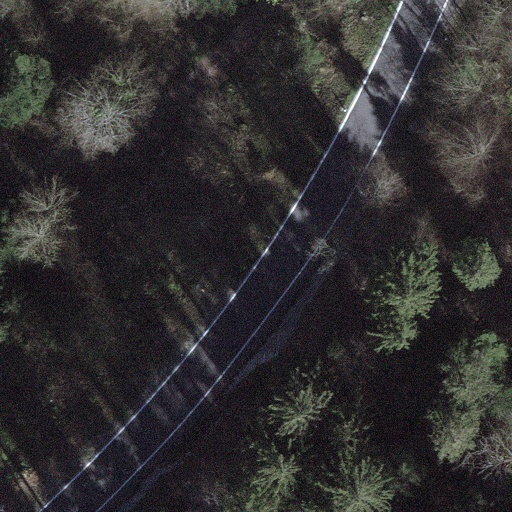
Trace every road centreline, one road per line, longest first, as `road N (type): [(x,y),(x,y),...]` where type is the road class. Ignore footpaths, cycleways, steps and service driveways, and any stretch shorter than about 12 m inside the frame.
road 1 (secondary): [(427,0),(310,226),(251,314),(74,511)]
road 2 (track): [(272,0),(93,146),(0,195)]
